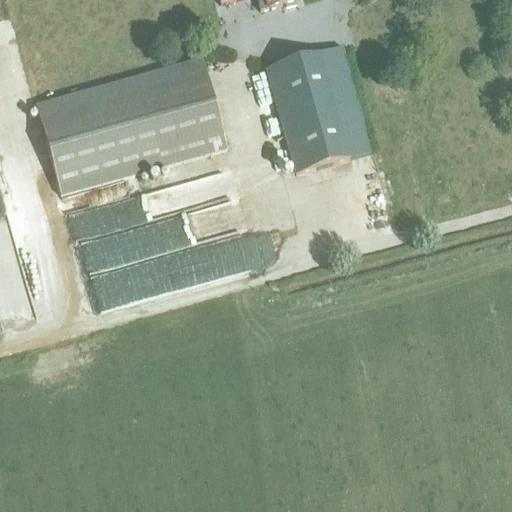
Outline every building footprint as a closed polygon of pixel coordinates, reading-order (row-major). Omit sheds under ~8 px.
[(298,5),(297,0),(216,0),(219,9),(249,1),(250,4),(256,3),(259,15),(284,8),(285,11),(294,9),(293,6),(298,5)] [(294,178),(370,157),(342,50),(265,72),(294,178)] [(34,109),(60,199),(225,153),(200,63),(34,109)] [(76,308),(216,280),(209,244),(191,247),(185,214),(89,234),(92,247),(67,252),(72,280),(70,280),(76,308)] [(0,319),(12,317),(0,257),(0,319)]
